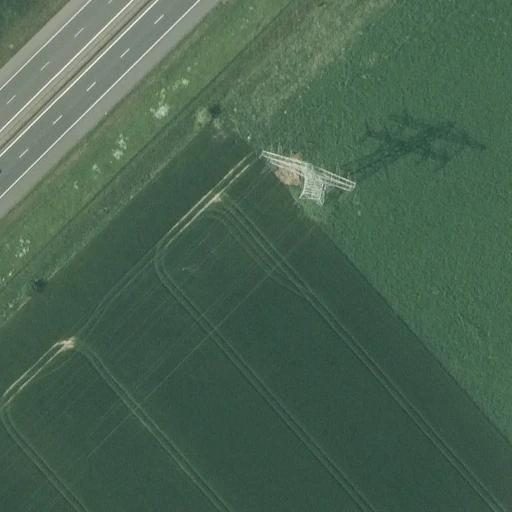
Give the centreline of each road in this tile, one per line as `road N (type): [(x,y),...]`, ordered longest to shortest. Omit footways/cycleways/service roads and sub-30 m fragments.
road 1 (motorway): [(0,190),(192,0)]
road 2 (motorway): [(116,0),(0,115)]
